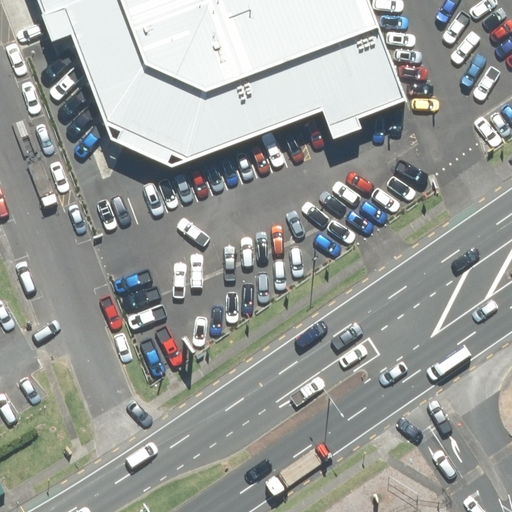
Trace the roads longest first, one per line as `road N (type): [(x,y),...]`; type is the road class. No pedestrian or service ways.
road 1 (primary): [(145,470),(511,212)]
road 2 (unclassified): [(0,56),(118,427),(145,470)]
road 3 (primary): [(511,318),(227,511)]
